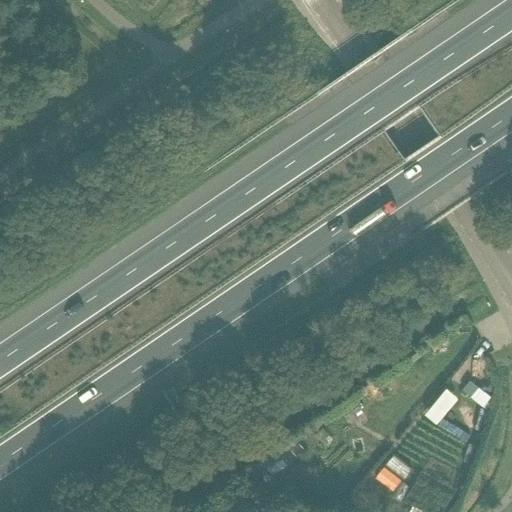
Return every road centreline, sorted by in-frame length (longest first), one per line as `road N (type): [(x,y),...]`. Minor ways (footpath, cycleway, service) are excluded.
road 1 (motorway): [(511,14),(0,362)]
road 2 (motorway): [(0,464),(511,118)]
road 3 (tertiary): [(511,282),(319,0)]
